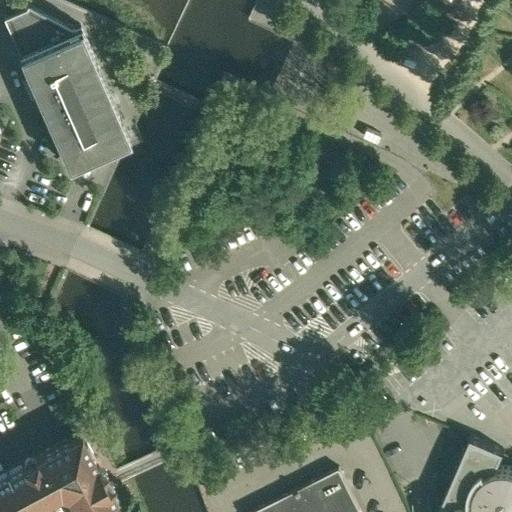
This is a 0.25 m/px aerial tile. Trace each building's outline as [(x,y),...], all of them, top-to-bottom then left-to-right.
[(301,32),(273,20),(279,5),(266,0),(258,0),(250,21),(297,41),(301,32)] [(30,5),(6,16),(21,50),(72,27),(30,5)] [(21,50),(19,51),(68,163),(130,136),(81,23),(72,27),(21,50)] [(338,49),(325,55),(335,77),(348,71),(338,49)] [(81,431),(0,474),(0,511),(133,511),(120,504),(81,431)] [(509,446),(476,432),(441,511),(511,511),(511,464),(506,464),(501,465),(509,446)] [(363,511),(340,466),(249,511),(363,511)]
